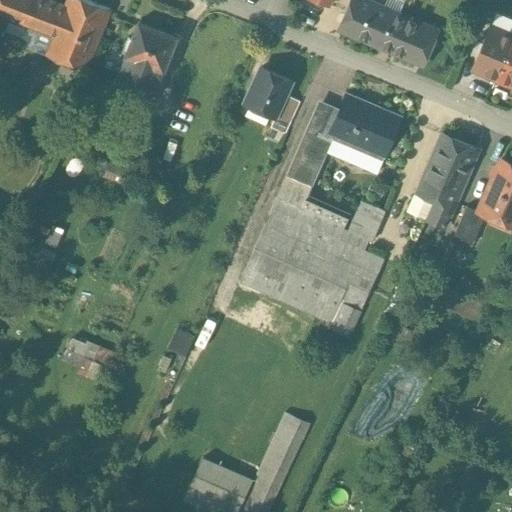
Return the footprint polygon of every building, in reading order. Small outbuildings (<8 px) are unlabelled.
[(68,0),(66,7),(48,0),(0,0),(0,16),(54,37),(46,55),(85,70),(109,9),(85,0),(68,0)] [(436,30),(366,0),(352,0),(340,28),(422,64),(436,30)] [(482,16),(472,38),(483,43),(490,27),(491,27),(493,21),(482,16)] [(177,37),(139,21),(132,39),(128,37),(122,53),(125,54),(111,89),(150,104),(177,37)] [(511,36),(491,27),(490,27),(483,43),(473,67),(497,77),(511,41),(511,36)] [(511,41),(497,77),(511,83),(511,41)] [(291,81),(261,67),(245,101),(276,115),(286,94),(291,81)] [(402,116),(347,92),(336,115),(329,132),(334,134),(385,156),(402,116)] [(276,115),(271,126),(285,132),(300,101),(286,94),(276,115)] [(336,115),(316,106),(286,175),(312,186),(326,152),(334,134),(329,132),(336,115)] [(143,116),(131,112),(121,136),(134,141),(141,124),(144,116),(143,115),(143,116)] [(152,129),(141,124),(134,141),(145,146),(152,129)] [(417,191),(409,187),(397,215),(423,227),(427,218),(460,141),(442,133),(417,191)] [(385,156),(334,134),(326,152),(377,174),(385,156)] [(460,141),(427,218),(445,226),(479,148),(461,140),(460,141)] [(511,163),(502,159),(479,210),(486,213),(511,224),(511,163)] [(127,170),(110,162),(105,175),(123,181),(127,170)] [(312,186),(286,175),(276,196),(302,208),(308,195),(312,186)] [(350,214),(308,195),(302,208),(344,227),(350,214)] [(302,208),(276,196),(240,280),(326,320),(323,327),(347,338),(384,259),(339,238),(344,227),(302,208)] [(385,210),(362,200),(357,211),(380,222),(385,210)] [(479,210),(467,205),(454,234),(473,242),(486,213),(479,210)] [(380,222),(357,211),(349,230),(372,241),(380,222)] [(485,304),(413,272),(406,288),(478,320),(485,304)] [(425,337),(405,327),(398,342),(417,352),(425,337)] [(195,336),(183,330),(174,350),(186,355),(195,336)] [(72,335),(64,361),(98,372),(106,346),(72,335)] [(253,481),(239,511),(267,511),(309,423),(285,412),(253,481)] [(235,472),(203,458),(183,500),(209,511),(217,511),(225,495),(235,472)] [(239,511),(253,481),(235,472),(225,495),(217,511),(239,511)]
